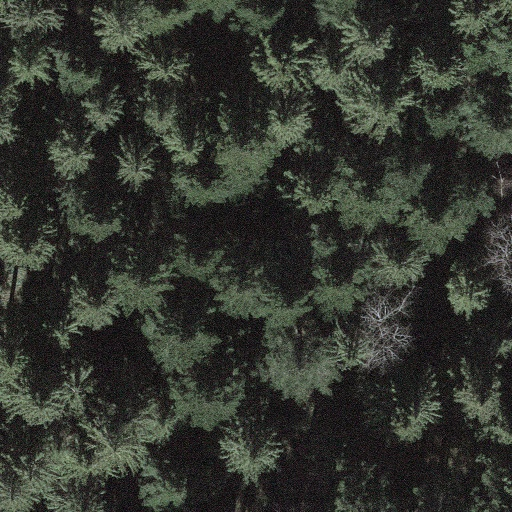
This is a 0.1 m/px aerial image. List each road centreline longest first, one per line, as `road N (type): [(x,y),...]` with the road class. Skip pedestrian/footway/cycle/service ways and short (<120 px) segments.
road 1 (track): [(0,501),(495,292),(511,273)]
road 2 (track): [(0,134),(90,0)]
